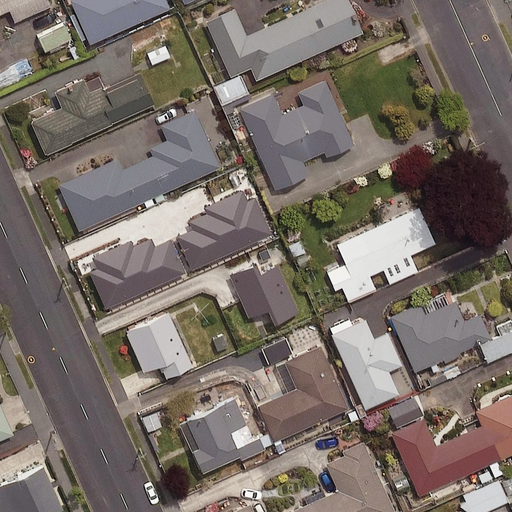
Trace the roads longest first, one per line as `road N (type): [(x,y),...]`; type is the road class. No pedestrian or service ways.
road 1 (residential): [(128,511),(0,223)]
road 2 (residential): [(511,140),(449,0)]
